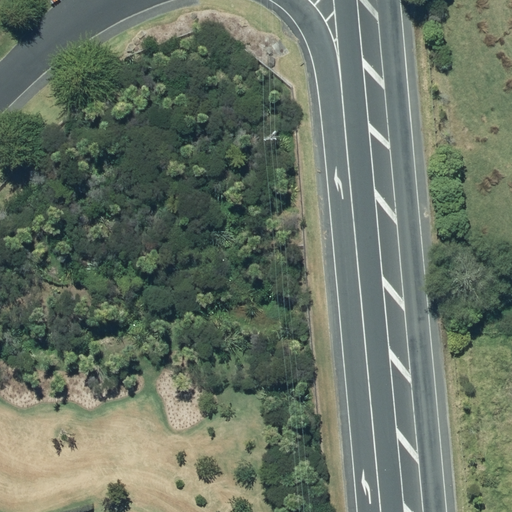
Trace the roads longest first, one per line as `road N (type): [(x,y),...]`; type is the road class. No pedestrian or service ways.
road 1 (residential): [(365,511),(323,62),(309,25),(287,0)]
road 2 (primary): [(364,0),(414,511)]
road 3 (residential): [(0,88),(43,42),(108,0)]
